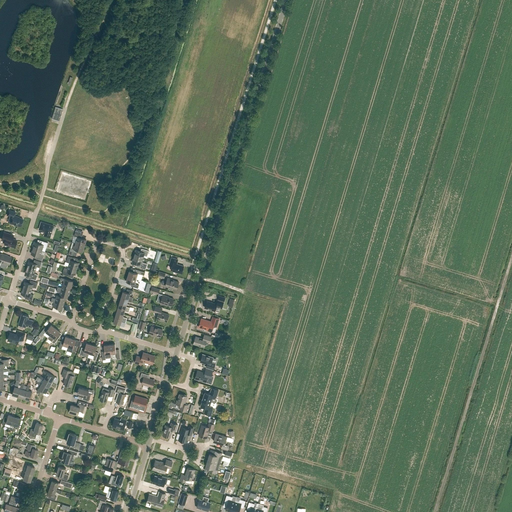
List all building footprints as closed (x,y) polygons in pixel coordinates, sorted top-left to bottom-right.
[(59,121),(63,109),(56,107),(52,119),(54,119),(59,121)] [(23,219),(16,217),(16,216),(14,216),(15,212),(8,210),(7,215),(12,216),(11,219),(10,218),(8,222),(10,223),(21,226),(23,219)] [(50,237),(53,226),(41,222),(39,229),(45,231),(44,236),(50,237)] [(76,243),(84,246),(86,240),(80,238),(82,231),(76,229),(74,236),(78,237),(76,243)] [(16,240),(12,238),(13,235),(11,234),(4,232),(1,239),(5,240),(4,244),(14,247),(16,240)] [(33,248),(42,250),(43,247),(46,248),(48,242),(41,240),(40,244),(35,242),(33,248)] [(83,252),(84,246),(76,243),(72,242),(71,248),(70,251),(69,253),(75,255),(76,252),(76,250),(83,252)] [(41,254),(42,250),(33,248),(31,254),(37,255),(36,259),(42,261),(44,255),(41,254)] [(142,252),(136,250),(134,256),(143,258),(144,255),(148,256),(149,251),(143,249),(142,252)] [(9,264),(11,257),(7,256),(7,255),(0,253),(0,261),(1,262),(0,264),(0,265),(1,266),(5,268),(6,267),(7,264),(9,264)] [(65,265),(68,266),(77,268),(79,263),(73,261),(74,258),(68,256),(66,262),(65,265)] [(148,263),(142,262),(143,258),(134,256),(132,262),(138,264),(137,267),(146,269),(148,263)] [(182,273),(184,266),(177,264),(178,259),(172,257),(170,264),(172,265),(171,270),(182,273)] [(27,267),(36,270),(37,266),(40,267),(42,262),(36,260),(35,263),(29,261),(27,267)] [(76,275),(77,268),(68,266),(68,269),(64,268),(63,274),(68,275),(69,273),(76,275)] [(34,274),(36,270),(27,267),(25,273),(31,275),(30,278),(36,280),(38,275),(34,274)] [(128,276),(136,278),(138,273),(144,275),(145,272),(136,269),(135,272),(129,271),(128,276)] [(135,284),(136,278),(128,276),(126,281),(132,283),(131,286),(138,288),(139,285),(135,284)] [(63,284),(72,287),(74,281),(61,277),(60,280),(64,281),(63,284)] [(177,289),(179,282),(172,280),(172,279),(167,278),(165,286),(177,289)] [(23,288),(31,290),(33,287),(36,288),(38,282),(32,281),(31,284),(25,282),(23,288)] [(70,293),(72,287),(63,284),(62,288),(58,287),(57,289),(70,293)] [(30,294),(31,290),(23,288),(21,294),(27,295),(26,298),(32,300),(34,295),(30,294)] [(68,299),(70,293),(57,289),(56,291),(60,292),(59,296),(66,298),(68,299)] [(126,292),(123,291),(121,296),(133,300),(133,297),(129,296),(130,293),(132,294),(133,291),(127,289),(126,292)] [(59,296),(57,295),(56,298),(52,297),(51,300),(64,303),(66,298),(59,296)] [(171,306),(174,299),(167,297),(167,296),(163,295),(160,302),(171,306)] [(222,308),(225,297),(219,296),(217,304),(207,301),(205,307),(215,311),(216,306),(222,308)] [(62,309),(64,303),(51,300),(50,302),(54,303),(53,307),(62,309)] [(126,306),(127,304),(120,301),(118,306),(129,310),(130,308),(126,306)] [(167,322),(169,314),(161,312),(162,308),(155,306),(154,312),(158,313),(157,318),(167,322)] [(117,312),(115,317),(126,320),(127,318),(123,317),(124,314),(117,312)] [(32,327),(34,321),(28,319),(29,316),(22,314),(19,324),(26,326),(26,325),(32,327)] [(217,326),(219,318),(213,316),(211,321),(201,318),(199,327),(207,330),(212,331),(213,325),(217,326)] [(50,335),(55,328),(51,324),(47,329),(45,327),(39,334),(42,336),(46,331),(50,335)] [(160,337),(163,329),(151,326),(149,333),(154,335),(160,337)] [(55,328),(50,335),(48,338),(52,341),(52,342),(54,344),(59,338),(56,336),(60,331),(55,328)] [(23,340),(25,333),(18,331),(17,335),(10,332),(8,340),(18,343),(19,339),(23,340)] [(209,342),(211,337),(204,335),(203,339),(196,336),(193,343),(204,347),(206,341),(209,342)] [(68,346),(71,338),(65,336),(64,342),(61,341),(58,348),(64,350),(65,345),(68,346)] [(71,338),(68,346),(67,351),(75,353),(77,346),(74,345),(76,339),(71,338)] [(82,347),(79,354),(82,355),(82,356),(88,357),(92,344),(86,343),(85,348),(82,347)] [(92,344),(88,357),(93,359),(93,360),(96,361),(98,352),(95,351),(97,346),(92,344)] [(111,357),(111,353),(109,344),(104,345),(105,351),(102,351),(103,360),(106,359),(106,358),(111,357)] [(111,353),(116,353),(117,359),(120,359),(119,349),(116,349),(115,344),(109,344),(111,353)] [(155,357),(155,356),(150,354),(143,352),(142,357),(137,356),(135,362),(141,364),(142,361),(153,364),(155,357)] [(213,369),(215,363),(211,362),(213,358),(203,354),(200,362),(208,364),(207,367),(213,369)] [(0,368),(4,369),(4,368),(4,365),(9,365),(9,359),(1,359),(1,362),(0,362),(0,368)] [(71,386),(75,375),(70,374),(71,371),(64,369),(62,375),(66,376),(64,384),(71,386)] [(211,378),(213,371),(206,369),(204,373),(197,371),(195,378),(206,382),(207,377),(211,378)] [(45,378),(52,382),(55,377),(43,370),(42,372),(46,374),(45,378)] [(153,387),(155,380),(147,378),(148,375),(142,373),(140,378),(143,379),(142,384),(153,387)] [(45,378),(40,375),(39,377),(43,380),(42,383),(49,387),(52,382),(45,378)] [(4,381),(0,380),(0,390),(6,390),(6,387),(4,386),(4,383),(8,383),(8,381),(4,380),(4,381)] [(21,388),(20,388),(21,386),(19,385),(20,381),(17,380),(12,394),(18,396),(21,388)] [(42,383),(38,380),(36,383),(40,385),(37,391),(42,394),(44,391),(46,393),(49,387),(42,383)] [(26,390),(23,389),(24,384),(22,383),(21,386),(20,388),(21,388),(18,396),(24,398),(26,390)] [(26,390),(24,398),(30,400),(32,391),(28,390),(30,386),(27,385),(26,390)] [(123,404),(126,394),(124,393),(126,388),(117,386),(115,392),(119,393),(116,401),(117,401),(117,402),(123,404)] [(89,401),(91,394),(88,393),(89,390),(79,387),(77,394),(83,395),(82,399),(89,401)] [(114,389),(109,388),(109,389),(103,387),(100,399),(107,402),(109,395),(112,396),(114,389)] [(203,399),(211,401),(216,403),(217,403),(218,400),(218,399),(216,398),(218,390),(212,388),(210,393),(209,392),(209,393),(205,392),(203,399)] [(185,404),(187,396),(180,394),(179,398),(178,398),(176,404),(181,405),(180,410),(186,412),(188,405),(185,404)] [(146,402),(147,399),(135,395),(134,400),(132,400),(129,408),(139,411),(145,413),(148,403),(146,402)] [(216,403),(211,401),(203,399),(201,406),(204,407),(205,408),(206,408),(204,413),(211,415),(213,407),(215,407),(216,407),(217,404),(216,403)] [(84,413),(86,406),(87,403),(79,400),(77,406),(71,404),(69,412),(78,414),(79,411),(82,411),(82,412),(84,413)] [(10,429),(14,416),(8,414),(7,417),(4,417),(2,424),(5,425),(6,422),(10,424),(10,426),(8,425),(7,428),(10,429)] [(14,416),(10,429),(14,430),(15,427),(13,427),(13,425),(18,426),(20,418),(14,416)] [(213,424),(215,419),(211,418),(210,423),(209,423),(208,427),(202,425),(199,435),(207,438),(209,430),(212,431),(215,424),(213,424)] [(124,430),(127,420),(121,419),(121,421),(114,419),(112,426),(124,430)] [(176,431),(178,424),(171,422),(170,426),(166,425),(163,435),(170,437),(172,430),(176,431)] [(40,433),(42,425),(36,423),(34,430),(31,429),(29,435),(35,437),(37,432),(40,433)] [(191,434),(193,428),(189,426),(188,429),(182,427),(178,440),(181,441),(181,440),(186,442),(188,433),(191,434)] [(79,449),(81,443),(75,441),(77,435),(70,433),(67,442),(71,443),(70,446),(79,449)] [(228,450),(230,442),(226,441),(227,437),(216,433),(213,441),(223,444),(221,448),(228,450)] [(33,445),(28,443),(27,449),(28,449),(28,451),(26,451),(25,455),(31,457),(31,456),(37,457),(38,454),(37,453),(38,449),(35,449),(36,447),(35,446),(33,445)] [(21,457),(22,454),(17,452),(18,450),(12,448),(10,454),(21,457)] [(77,455),(77,452),(69,449),(68,452),(64,451),(61,460),(69,463),(72,454),(77,455)] [(127,465),(130,458),(125,456),(126,452),(122,450),(119,457),(120,458),(118,462),(127,465)] [(208,460),(216,462),(218,458),(220,459),(222,453),(216,451),(215,455),(210,453),(208,460)] [(113,467),(115,461),(108,458),(106,464),(113,467)] [(170,468),(172,462),(166,460),(165,463),(163,462),(162,463),(156,461),(154,465),(155,465),(153,469),(165,473),(167,467),(170,468)] [(215,467),(216,462),(208,460),(206,466),(211,468),(209,472),(215,473),(217,468),(215,467)] [(21,467),(17,466),(16,469),(32,474),(34,467),(28,464),(27,464),(23,463),(21,467)] [(67,480),(69,475),(64,473),(66,468),(59,466),(57,474),(62,476),(62,478),(67,480)] [(192,480),(195,470),(188,467),(185,474),(182,473),(180,480),(185,482),(191,483),(192,480)] [(18,477),(23,479),(30,481),(32,474),(16,469),(16,472),(19,473),(18,477)] [(121,484),(124,476),(118,474),(117,477),(113,476),(111,483),(120,487),(121,486),(122,484),(121,484)] [(162,478),(155,476),(153,483),(159,485),(164,487),(165,483),(166,484),(168,478),(163,476),(162,478)] [(50,487),(56,489),(58,485),(63,487),(63,485),(71,488),(72,483),(65,481),(64,484),(59,482),(52,480),(50,487)] [(25,491),(27,484),(20,482),(18,489),(25,491)] [(56,489),(50,487),(48,494),(49,494),(48,497),(55,500),(56,496),(54,496),(56,492),(61,493),(62,491),(56,489)] [(116,500),(119,491),(114,489),(114,488),(109,487),(108,490),(111,491),(109,497),(111,498),(116,500)] [(164,498),(166,494),(159,492),(158,496),(149,494),(147,502),(156,504),(156,505),(162,507),(165,498),(164,498)] [(185,505),(188,495),(181,493),(179,503),(185,505)] [(227,495),(224,502),(228,503),(226,510),(229,511),(232,511),(235,500),(236,497),(233,496),(232,497),(227,495)] [(9,511),(10,511),(15,497),(11,496),(9,501),(10,501),(9,504),(6,503),(4,510),(9,511)] [(207,502),(209,498),(204,496),(203,500),(199,499),(197,507),(201,508),(203,509),(208,511),(211,503),(207,502)] [(235,500),(232,511),(233,511),(238,511),(240,507),(243,508),(246,501),(240,499),(241,498),(236,496),(236,497),(235,500)] [(15,497),(10,511),(16,511),(18,507),(16,506),(18,498),(15,497)] [(107,502),(105,501),(101,500),(98,508),(102,509),(101,511),(112,511),(113,508),(108,507),(109,506),(106,505),(107,502)] [(249,502),(247,509),(250,510),(249,511),(255,511),(257,507),(259,503),(255,502),(254,503),(249,502)] [(257,507),(255,511),(266,511),(268,507),(263,506),(264,505),(259,503),(257,507)]
